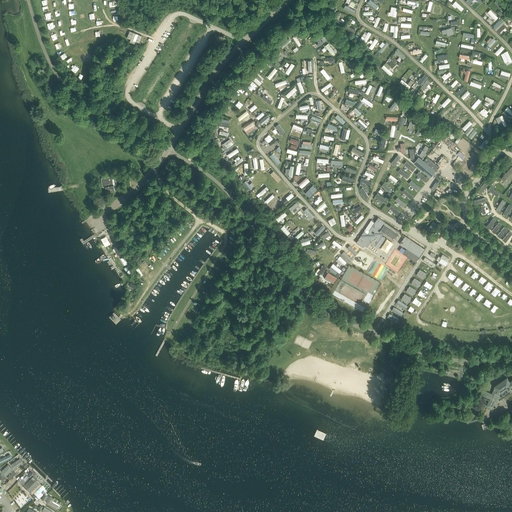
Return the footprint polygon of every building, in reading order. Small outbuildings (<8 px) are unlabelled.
[(372,0),(369,0),(368,2),(376,9),(379,6),(372,0)] [(453,3),(462,11),(464,8),(456,0),(453,3)] [(496,20),(499,17),(491,9),(488,12),(496,20)] [(345,25),(343,30),(354,33),(356,28),(345,25)] [(129,31),(127,38),(130,39),(129,42),(134,44),(135,41),(139,43),(142,36),(129,31)] [(318,31),(313,36),(321,45),(327,40),(318,31)] [(365,37),(363,41),(366,43),(372,33),(368,31),(368,32),(365,31),(363,36),(365,37)] [(293,37),(298,47),(301,45),(297,35),(293,37)] [(283,48),(292,40),(290,37),(280,45),(283,48)] [(493,43),(498,49),(502,46),(497,40),(493,43)] [(328,43),(325,45),(332,54),(335,52),(328,43)] [(398,48),(395,51),(404,59),(406,56),(398,48)] [(390,49),(382,57),(385,60),(393,52),(390,49)] [(287,68),(285,72),(288,74),(295,65),(292,63),(288,68),(287,68)] [(68,68),(73,72),(77,68),(72,64),(68,68)] [(270,80),(278,70),(275,67),(267,77),(270,80)] [(403,74),(402,77),(405,78),(410,68),(407,67),(407,68),(403,67),(401,73),(403,74)] [(323,81),(329,74),(327,72),(321,79),(323,81)] [(425,74),(419,82),(422,85),(428,76),(425,74)] [(452,88),(459,81),(456,78),(449,86),(452,88)] [(428,79),(421,87),(424,90),(431,82),(428,79)] [(323,91),(332,85),(330,82),(321,89),(323,91)] [(464,85),(457,92),(459,95),(467,88),(464,85)] [(295,86),(286,95),(289,97),(298,89),(295,86)] [(264,94),(262,97),(271,104),(273,101),(264,94)] [(371,106),(373,103),(364,97),(362,100),(371,106)] [(450,109),(456,103),(453,100),(447,106),(450,109)] [(355,112),(359,116),(362,112),(356,106),(348,115),(350,117),(355,112)] [(247,116),(249,117),(251,115),(246,112),(242,119),(245,120),(247,116)] [(262,124),(270,117),(267,114),(260,121),(262,124)] [(343,124),(346,121),(338,114),(335,116),(343,124)] [(312,115),(310,122),(318,124),(318,122),(321,123),(323,118),(312,115)] [(357,121),(365,129),(368,126),(360,118),(357,121)] [(451,118),(449,121),(458,127),(461,124),(451,118)] [(245,131),(255,125),(253,122),(243,127),(245,131)] [(275,126),(282,134),(286,131),(279,123),(275,126)] [(421,136),(425,128),(420,126),(417,133),(421,136)] [(450,147),(454,143),(445,135),(441,140),(450,147)] [(481,149),(489,141),(486,138),(484,141),(479,136),(474,141),(481,149)] [(232,141),(223,146),(225,149),(234,144),(232,141)] [(423,157),(429,147),(426,144),(419,155),(423,157)] [(267,154),(274,149),(273,146),(270,148),(269,148),(265,151),(267,154)] [(353,147),(351,150),(363,156),(364,152),(353,147)] [(412,157),(415,154),(406,147),(404,150),(412,157)] [(273,152),(270,155),(278,164),(281,161),(273,152)] [(454,164),(459,159),(462,162),(461,162),(464,165),(466,162),(463,160),(458,156),(451,166),(453,167),(455,165),(454,164)] [(236,166),(244,159),(242,157),(234,163),(236,166)] [(425,162),(423,161),(421,163),(417,159),(413,163),(414,164),(414,163),(414,162),(429,174),(428,175),(431,172),(433,174),(436,171),(433,169),(437,164),(429,157),(425,162)] [(407,166),(405,168),(408,170),(412,165),(404,159),(401,162),(407,166)] [(291,165),(290,168),(286,168),(285,174),(289,175),(289,176),(293,177),(295,166),(291,165)] [(508,184),(511,178),(511,165),(501,178),(508,184)] [(398,172),(397,173),(401,176),(404,172),(396,167),(395,169),(398,172)] [(365,173),(373,178),(374,175),(369,172),(370,171),(367,169),(365,173)] [(417,170),(411,177),(414,179),(420,172),(417,170)] [(261,172),(259,174),(265,181),(267,179),(261,172)] [(391,174),(389,177),(393,179),(391,182),(395,184),(398,179),(391,174)] [(101,179),(102,186),(102,187),(103,187),(105,187),(106,191),(114,190),(114,185),(115,185),(116,185),(116,184),(115,177),(115,176),(114,176),(102,178),(101,178),(101,179)] [(259,182),(254,176),(250,180),(255,185),(259,182)] [(362,181),(360,184),(365,187),(367,183),(371,185),(372,182),(362,177),(360,180),(362,181)] [(280,189),(284,185),(280,180),(275,184),(280,189)] [(301,188),(308,183),(305,180),(299,185),(301,188)] [(391,192),(393,190),(384,182),(382,185),(391,192)] [(433,193),(440,184),(437,182),(430,190),(433,193)] [(267,186),(260,192),(262,195),(270,189),(267,186)] [(307,193),(310,196),(318,189),(315,186),(307,193)] [(366,198),(369,196),(363,186),(360,188),(366,198)] [(268,203),(275,196),(273,194),(265,200),(268,203)] [(314,201),(317,205),(323,199),(320,196),(314,201)] [(504,198),(498,206),(501,209),(507,200),(504,198)] [(271,206),(274,211),(281,206),(277,201),(271,206)] [(354,213),(363,208),(360,203),(351,208),(354,213)] [(389,213),(395,207),(391,204),(385,209),(389,213)] [(309,217),(312,214),(306,207),(302,211),(309,217)] [(285,211),(276,218),(279,221),(287,214),(285,211)] [(326,216),(332,223),(334,221),(329,214),(326,216)] [(357,223),(365,217),(362,214),(355,221),(357,223)] [(371,220),(359,238),(356,243),(363,247),(364,245),(366,246),(369,241),(375,246),(382,235),(381,235),(383,232),(394,239),(399,232),(400,232),(378,218),(378,217),(378,218),(377,217),(376,219),(377,219),(374,222),(371,220)] [(315,232),(318,235),(326,227),(323,224),(315,232)] [(284,225),(281,227),(287,235),(290,232),(284,225)] [(497,225),(494,229),(500,233),(503,228),(497,225)] [(424,237),(427,233),(417,228),(415,232),(424,237)] [(295,241),(305,233),(302,230),(293,239),(295,241)] [(403,254),(413,260),(415,262),(424,249),(404,235),(404,236),(405,236),(401,241),(402,242),(401,245),(406,248),(403,254)] [(340,248),(342,245),(334,239),(332,242),(340,248)] [(460,243),(456,248),(461,251),(465,246),(460,243)] [(118,255),(123,252),(119,244),(114,247),(118,255)] [(437,263),(443,267),(448,259),(442,255),(437,263)] [(336,262),(333,265),(339,271),(342,268),(336,262)] [(482,284),(486,279),(481,276),(477,281),(482,284)] [(467,284),(462,291),(466,293),(471,287),(467,284)] [(452,290),(447,294),(452,298),(456,293),(452,290)] [(432,302),(438,306),(442,300),(439,299),(439,298),(436,296),(432,302)] [(413,302),(420,306),(422,302),(416,298),(413,302)] [(486,299),(482,306),(487,308),(491,302),(486,299)] [(460,306),(465,310),(470,304),(465,300),(460,306)] [(472,316),(477,310),(473,307),(468,313),(472,316)] [(510,390),(511,389),(511,388),(511,379),(509,381),(506,377),(494,386),(495,387),(492,394),(483,390),(480,396),(490,400),(487,406),(491,408),(494,400),(497,401),(498,397),(501,396),(502,398),(511,391),(510,390)] [(0,455),(0,462),(12,456),(9,451),(0,455)] [(20,458),(11,463),(14,468),(23,463),(20,458)] [(5,476),(13,469),(9,464),(1,471),(5,476)] [(10,480),(17,473),(15,471),(8,477),(10,480)] [(30,478),(23,486),(26,489),(30,493),(40,483),(36,479),(33,476),(30,478)] [(17,491),(12,497),(15,500),(20,494),(17,491)] [(26,497),(20,503),(23,506),(29,501),(26,497)]
